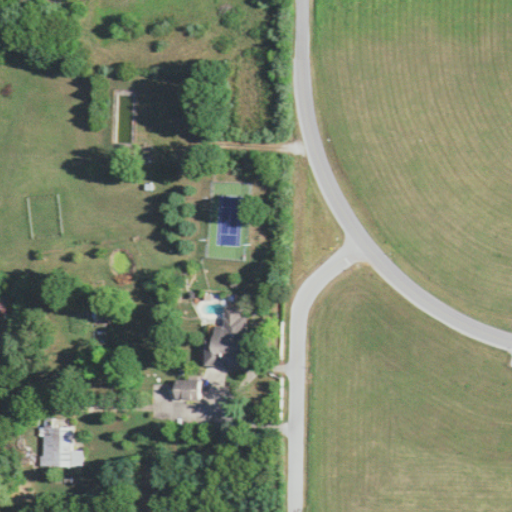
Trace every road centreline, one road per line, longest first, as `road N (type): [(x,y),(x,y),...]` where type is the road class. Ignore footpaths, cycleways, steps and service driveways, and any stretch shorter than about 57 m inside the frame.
road 1 (residential): [(511,338),(477,329),(412,288),(367,233),(319,120),(309,53)]
road 2 (residential): [(367,233),(319,275),(305,323),(301,428)]
